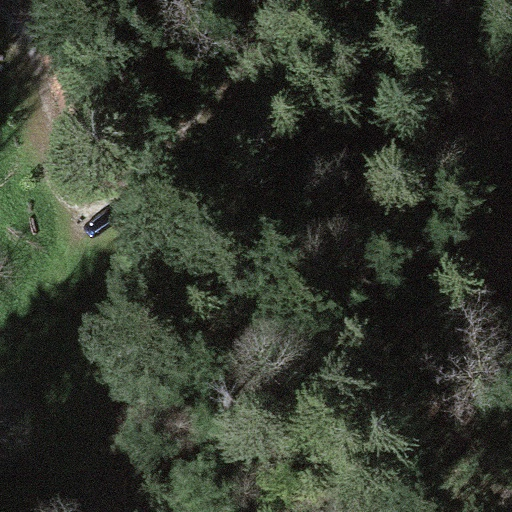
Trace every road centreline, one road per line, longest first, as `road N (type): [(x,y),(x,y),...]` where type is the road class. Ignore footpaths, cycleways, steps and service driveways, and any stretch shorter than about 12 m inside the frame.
road 1 (track): [(36,29),(157,132),(255,57),(275,0)]
road 2 (track): [(442,0),(511,110)]
